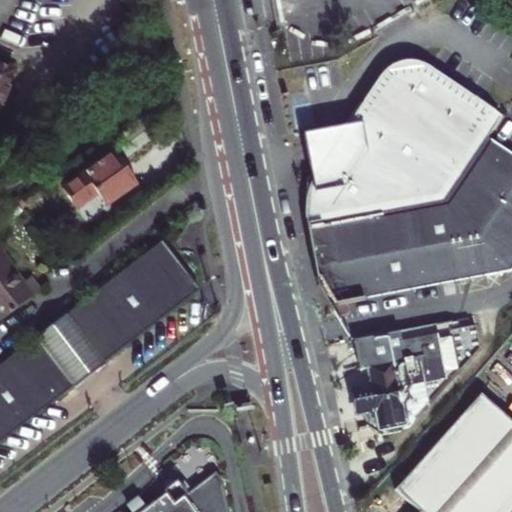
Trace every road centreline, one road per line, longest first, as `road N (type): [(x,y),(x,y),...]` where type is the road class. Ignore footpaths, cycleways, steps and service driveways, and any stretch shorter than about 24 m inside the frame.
road 1 (secondary): [(336,511),(282,291),(253,213)]
road 2 (unclassified): [(168,384),(6,511)]
road 3 (unclassified): [(253,213),(242,303),(168,384)]
road 4 (secondary): [(253,213),(279,404)]
road 5 (secondary): [(231,90),(253,213)]
road 6 (unclassified): [(168,384),(228,371),(257,379),(279,404)]
